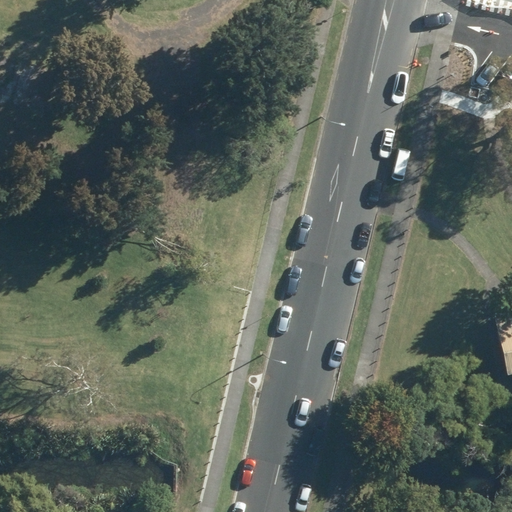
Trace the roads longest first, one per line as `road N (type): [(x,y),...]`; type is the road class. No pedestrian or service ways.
road 1 (tertiary): [(267,511),(388,0)]
road 2 (track): [(0,303),(71,306),(302,361)]
